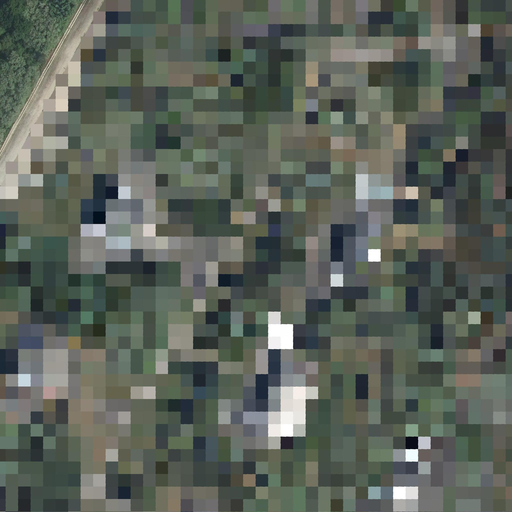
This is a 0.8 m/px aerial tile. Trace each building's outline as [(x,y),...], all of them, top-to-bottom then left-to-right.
[(157,162),(124,144),(118,156),(151,174),(157,162)] [(374,175),(346,160),(335,180),(363,195),(374,175)] [(139,188),(108,172),(86,214),(117,230),(139,188)] [(372,215),(353,206),(321,266),(340,275),(372,215)] [(317,277),(289,263),(280,280),(308,294),(317,277)] [(49,343),(26,331),(5,369),(29,382),(49,343)] [(276,430),(299,386),(283,378),(290,366),(270,355),(237,415),(256,426),(259,421),(276,430)] [(28,402),(0,386),(0,401),(22,413),(28,402)] [(420,442),(403,433),(372,487),(389,496),(420,442)] [(205,511),(187,502),(182,511),(205,511)]
